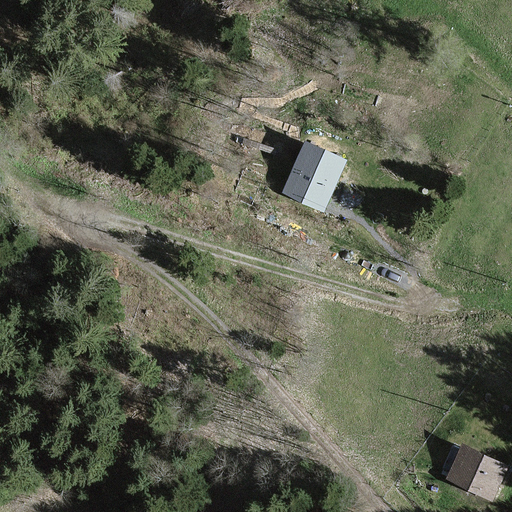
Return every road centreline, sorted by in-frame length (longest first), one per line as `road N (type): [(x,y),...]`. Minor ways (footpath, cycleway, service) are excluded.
road 1 (track): [(397,511),(206,312),(0,161)]
road 2 (track): [(64,213),(159,231),(407,306),(420,302),(418,289),(384,270)]
